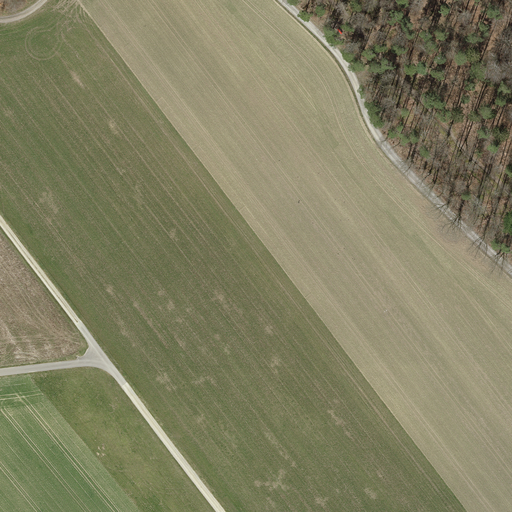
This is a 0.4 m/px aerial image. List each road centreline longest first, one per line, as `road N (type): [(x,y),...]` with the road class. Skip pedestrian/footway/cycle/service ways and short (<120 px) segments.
road 1 (track): [(220,511),(0,218)]
road 2 (track): [(511,271),(380,144),(346,68),(284,0)]
